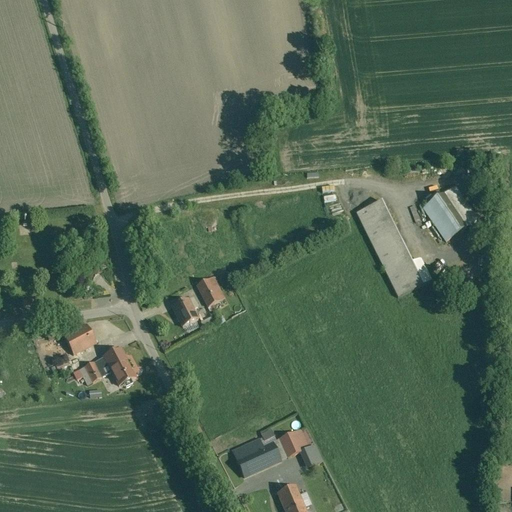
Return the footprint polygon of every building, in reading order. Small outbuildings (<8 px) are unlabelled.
[(444,195),(423,209),(446,243),(466,228),(444,195)] [(387,200),(356,215),(398,299),(429,283),(387,200)] [(213,278),(208,281),(211,288),(219,303),(225,300),(213,278)] [(208,281),(197,287),(200,294),(211,288),(208,281)] [(211,288),(200,294),(208,309),(219,303),(211,288)] [(198,320),(187,300),(172,309),(182,329),(198,320)] [(87,326),(64,339),(73,356),(96,344),(87,326)] [(64,330),(42,333),(42,339),(65,337),(64,330)] [(135,379),(120,350),(104,358),(105,362),(112,374),(119,387),(135,379)] [(52,362),(55,371),(66,367),(63,358),(52,362)] [(105,362),(95,368),(101,379),(112,374),(105,362)] [(93,364),(73,374),(77,381),(83,378),(88,387),(101,380),(95,368),(93,364)] [(271,431),(261,436),(264,443),(274,437),(271,431)] [(300,431),(279,441),(280,442),(288,459),(309,450),(300,431)] [(259,441),(232,453),(236,461),(263,449),(259,441)] [(288,459),(280,442),(272,445),(281,463),(288,459)] [(263,449),(236,461),(244,479),(281,463),(272,445),(263,449)] [(316,449),(308,453),(310,458),(313,457),(318,454),(316,449)] [(304,511),(295,488),(277,495),(284,511),(304,511)]
